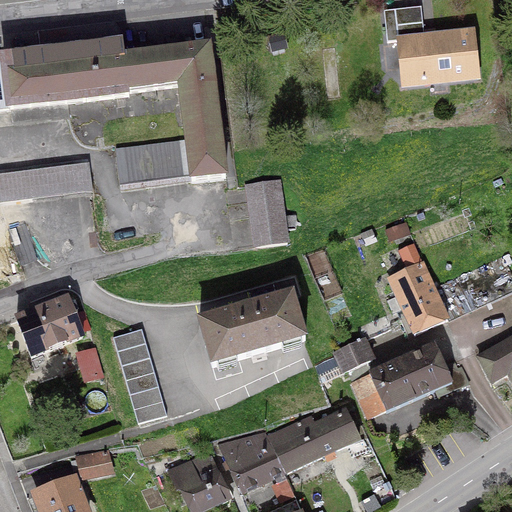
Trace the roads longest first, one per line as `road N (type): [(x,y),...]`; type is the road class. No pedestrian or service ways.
road 1 (residential): [(0,302),(71,274),(222,240)]
road 2 (residential): [(0,27),(228,0)]
